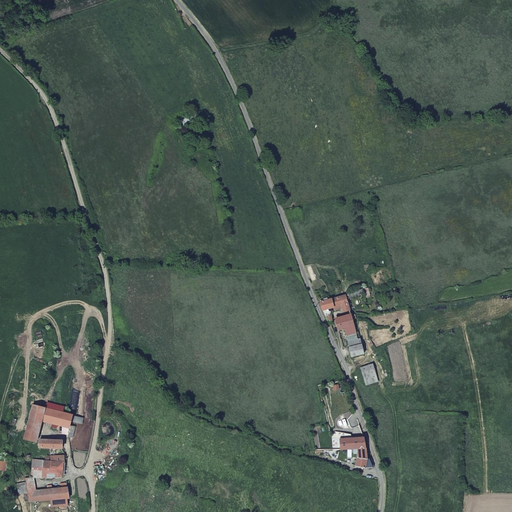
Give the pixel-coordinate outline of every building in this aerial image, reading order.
[(184,117),(188,125),(199,122),(195,113),(184,117)] [(321,306),(323,312),(329,310),(333,309),(341,306),(343,310),(345,316),(346,319),(352,317),(350,311),(358,308),(357,304),(349,307),(347,300),(363,295),(367,306),(372,304),(366,283),(357,286),(359,291),(346,295),(345,297),(320,303),(321,306)] [(323,312),(329,323),(334,322),(331,317),(329,310),(323,312)] [(346,319),(336,321),(339,331),(344,329),(349,347),(352,358),(363,355),(360,339),(358,339),(357,334),(353,320),(352,317),(346,319)] [(366,386),(377,382),(373,365),(361,369),(366,386)] [(54,411),(64,414),(66,407),(55,404),(54,411)] [(83,425),(84,419),(73,417),(74,416),(64,414),(54,411),(46,410),(46,409),(34,406),(25,440),(37,443),(43,422),(69,429),(68,434),(69,437),(73,439),(76,428),(71,427),(72,423),(83,425)] [(363,438),(340,440),(341,450),(357,449),(358,457),(356,466),(364,469),(372,468),(369,460),(366,461),(363,438)] [(39,449),(62,449),(63,441),(39,441),(39,449)] [(31,479),(26,480),(26,484),(28,495),(30,503),(51,501),(52,508),(69,506),(68,500),(69,500),(68,488),(37,491),(35,479),(63,477),(64,463),(65,463),(64,457),(59,457),(58,463),(34,461),(31,479)] [(28,495),(26,484),(18,486),(20,496),(28,495)]
